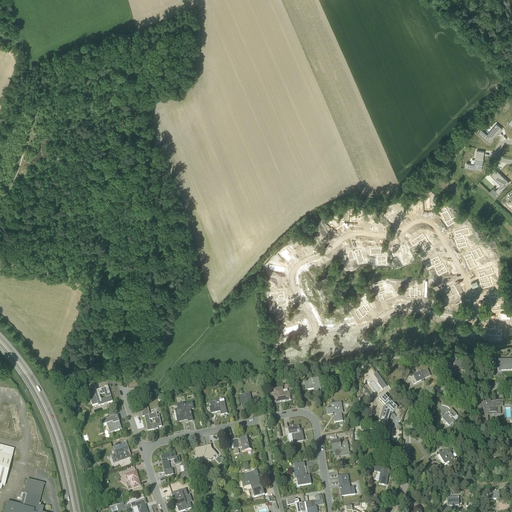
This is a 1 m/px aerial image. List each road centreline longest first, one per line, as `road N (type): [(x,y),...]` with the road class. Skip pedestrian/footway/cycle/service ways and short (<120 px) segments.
road 1 (track): [(151,391),(511,345)]
road 2 (residential): [(478,317),(453,256),(426,222),(354,233),(321,254)]
road 3 (unclassified): [(391,511),(403,489),(415,405),(432,392),(511,386)]
road 4 (primary): [(78,511),(48,403),(0,334)]
road 5 (primary): [(0,345),(49,427),(70,511)]
road 6 (residential): [(478,317),(403,307),(356,328),(316,332)]
road 7 (unclassified): [(259,420),(298,412),(314,418),(330,511)]
road 8 (unclassified): [(142,448),(259,420)]
